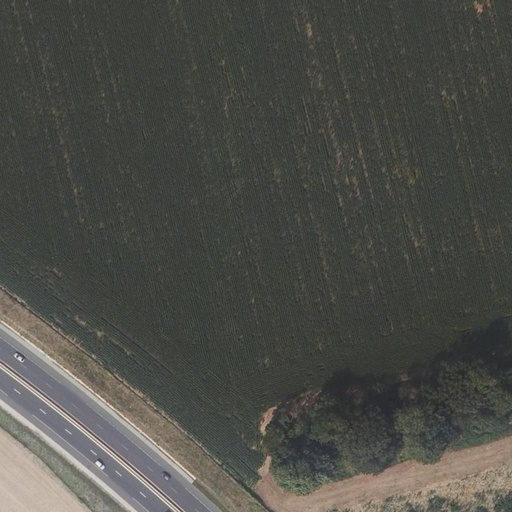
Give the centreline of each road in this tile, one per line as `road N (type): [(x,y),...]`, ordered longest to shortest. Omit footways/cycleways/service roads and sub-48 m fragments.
road 1 (motorway): [(200,511),(139,451),(0,347)]
road 2 (motorway): [(0,379),(165,511)]
